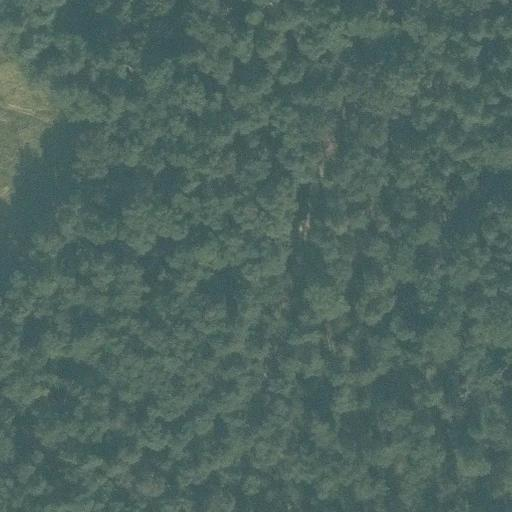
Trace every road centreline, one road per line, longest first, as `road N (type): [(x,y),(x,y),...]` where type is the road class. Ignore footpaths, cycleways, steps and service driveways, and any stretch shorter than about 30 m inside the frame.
road 1 (track): [(348,42),(222,511)]
road 2 (track): [(348,42),(511,325)]
road 3 (track): [(0,43),(85,140)]
